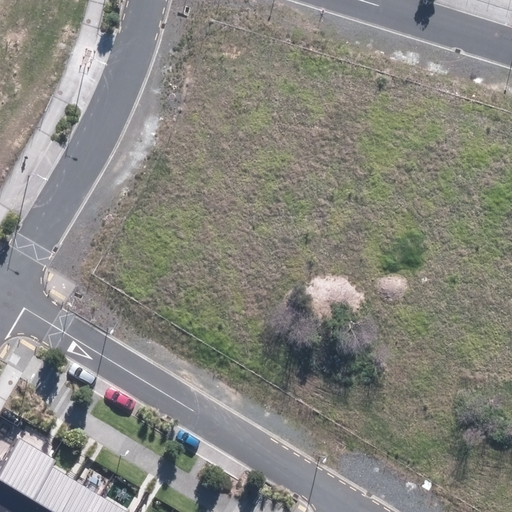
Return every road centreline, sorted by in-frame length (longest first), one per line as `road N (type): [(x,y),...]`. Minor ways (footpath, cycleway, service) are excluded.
road 1 (residential): [(345,501),(5,292)]
road 2 (residential): [(5,292),(131,69),(151,0)]
road 3 (residential): [(375,0),(511,41)]
